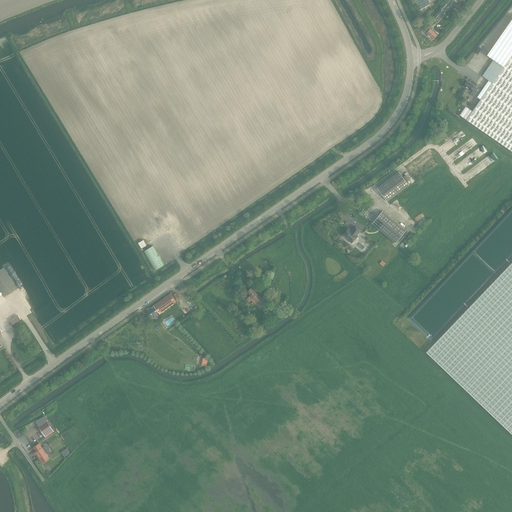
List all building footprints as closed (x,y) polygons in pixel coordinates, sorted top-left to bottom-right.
[(413,0),(419,10),(430,4),(427,0),(413,0)] [(446,0),(440,8),(441,9),(444,12),(445,13),(456,0),(446,0)] [(436,21),(444,12),(441,9),(433,18),(436,21)] [(480,99),(480,100),(475,107),(472,111),(465,106),(460,115),(511,151),(511,18),(497,40),(487,55),(493,60),(482,76),(488,80),(483,87),(488,91),(493,94),(489,101),(484,97),(482,100),(480,99)] [(428,27),(424,31),(433,40),(438,34),(434,30),(429,25),(428,27)] [(471,89),(473,90),(470,94),(480,100),(480,99),(482,100),(484,97),(489,101),(493,94),(488,91),(483,87),(481,91),(474,86),(474,85),(467,81),(465,83),(464,83),(463,85),(463,86),(470,91),(471,89)] [(473,138),(459,148),(463,154),(477,144),(473,138)] [(478,149),(482,155),(487,151),(483,145),(478,149)] [(439,168),(397,197),(411,218),(453,189),(439,168)] [(398,171),(377,188),(387,201),(409,185),(398,171)] [(372,224),(384,234),(395,243),(406,230),(382,211),(372,224)] [(356,235),(360,230),(355,226),(352,229),(353,229),(352,231),(348,228),(343,235),(348,239),(347,239),(351,243),(357,236),(356,235)] [(141,248),(147,245),(144,239),(138,242),(141,248)] [(153,246),(143,251),(154,270),(164,265),(153,246)] [(511,262),(426,352),(511,434),(511,262)] [(3,267),(0,269),(0,290),(4,297),(16,289),(3,267)] [(186,283),(178,289),(181,293),(189,288),(186,283)] [(251,300),(255,304),(260,309),(266,303),(251,288),(247,292),(250,295),(246,299),(249,302),(251,300)] [(154,306),(147,310),(151,317),(158,312),(160,314),(176,302),(170,293),(153,305),(154,306)] [(203,357),(201,365),(207,366),(209,358),(203,357)] [(48,423),(39,428),(45,437),(53,431),(48,423)] [(49,458),(39,443),(33,447),(36,451),(34,452),(42,463),(49,458)]
